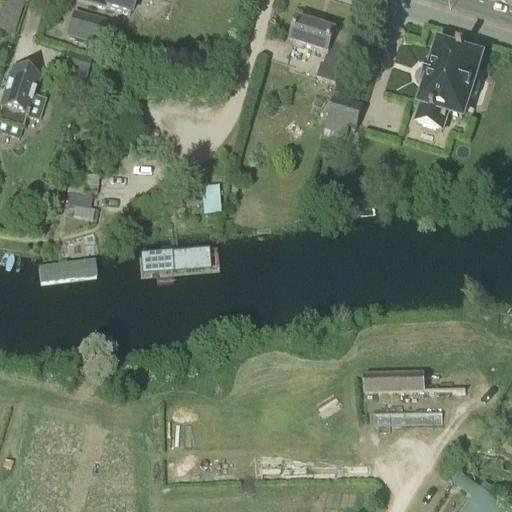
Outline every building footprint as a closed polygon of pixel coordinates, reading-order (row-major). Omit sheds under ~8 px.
[(0,0),(0,28),(15,34),(27,2),(22,0),(0,0)] [(166,0),(169,1),(168,0),(68,0),(114,13),(129,18),(133,0),(166,0)] [(99,48),(106,23),(72,14),(65,39),(99,48)] [(327,58),(335,33),(321,29),(317,27),(297,21),(289,46),(327,58)] [(474,81),(480,61),(439,48),(433,68),(427,66),(420,87),(426,89),(419,110),(421,110),(417,124),(440,131),(445,116),(462,121),(468,101),(476,100),(480,87),(474,81)] [(90,62),(78,58),(77,61),(67,59),(60,82),(69,85),(82,89),(90,62)] [(0,125),(21,132),(25,120),(32,97),(37,81),(11,73),(0,107),(0,110),(1,110),(0,113),(0,125)] [(355,133),(363,109),(335,100),(324,132),(346,139),(349,131),(355,133)] [(334,152),(328,147),(322,150),(320,156),(326,161),(332,159),(334,152)] [(98,196),(100,176),(88,175),(85,194),(98,196)] [(204,190),(200,190),(202,218),(219,216),(217,189),(204,190)] [(91,200),(67,196),(65,209),(89,212),(91,200)] [(135,235),(139,278),(220,272),(216,229),(135,235)] [(31,257),(32,283),(77,284),(76,257),(31,257)] [(364,397),(424,395),(423,377),(364,378),(364,397)] [(509,511),(459,476),(451,487),(471,500),(463,511),(509,511)]
